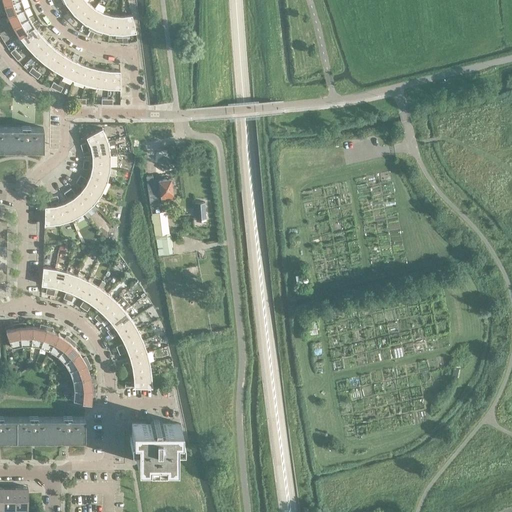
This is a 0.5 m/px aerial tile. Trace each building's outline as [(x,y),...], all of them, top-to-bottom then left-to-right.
[(21,0),(15,0),(0,4),(0,5),(1,9),(5,8),(8,15),(24,8),(21,0)] [(69,0),(65,3),(69,8),(70,10),(67,12),(71,16),(86,1),(87,0),(69,0)] [(71,16),(74,19),(76,16),(84,22),(94,7),(86,1),(71,16)] [(84,22),(92,26),(90,30),(94,32),(102,12),(94,7),(84,22)] [(11,22),(7,23),(9,27),(28,17),(24,8),(8,15),(11,22)] [(94,32),(98,34),(100,30),(108,32),(112,15),(102,12),(94,32)] [(131,14),(121,15),(122,37),(127,37),(126,33),(136,32),(131,14)] [(121,15),(112,15),(108,32),(117,33),(117,37),(122,37),(121,15)] [(9,27),(12,31),(15,29),(19,36),(34,26),(28,17),(9,27)] [(34,26),(19,36),(26,45),(32,41),(40,34),(34,26)] [(32,41),(26,45),(34,54),(47,41),(40,34),(32,41)] [(47,41),(34,54),(43,62),(54,48),(47,41)] [(54,48),(43,62),(53,69),(62,54),(54,48)] [(62,54),(53,69),(63,75),(71,59),(62,54)] [(71,59),(63,75),(73,79),(80,63),(71,59)] [(80,63),(73,79),(85,83),(89,66),(80,63)] [(89,66),(85,83),(96,86),(99,68),(89,66)] [(99,68),(96,86),(108,88),(109,70),(99,68)] [(109,70),(108,88),(120,88),(120,70),(109,70)] [(8,127),(0,126),(0,148),(9,149),(8,127)] [(43,127),(8,127),(9,149),(43,149),(43,127)] [(86,136),(90,146),(107,140),(102,128),(86,136)] [(107,140),(90,146),(92,155),(110,153),(107,140)] [(92,155),(92,165),(110,167),(110,153),(92,155)] [(92,165),(89,174),(107,180),(110,167),(92,165)] [(89,174),(85,183),(101,192),(107,180),(89,174)] [(153,175),(145,176),(146,184),(149,203),(149,204),(151,204),(158,203),(158,200),(161,199),(173,197),(170,178),(155,180),(153,180),(153,175)] [(202,178),(196,179),(198,196),(205,195),(202,178)] [(85,183),(80,191),(92,204),(95,200),(101,192),(85,183)] [(80,191),(72,197),(82,212),(92,204),(80,191)] [(72,197),(64,202),(71,219),(82,212),(72,197)] [(204,201),(194,202),(195,219),(206,218),(204,201)] [(64,202),(54,205),(58,222),(71,219),(64,202)] [(54,205),(44,206),(44,224),(58,222),(54,205)] [(151,213),(155,236),(156,236),(167,234),(169,234),(166,211),(163,211),(151,213)] [(167,234),(156,236),(159,254),(161,254),(172,252),(170,234),(169,234),(167,234)] [(43,266),(41,284),(51,285),(55,268),(43,266)] [(55,268),(51,285),(61,288),(66,271),(55,268)] [(66,271),(61,288),(70,291),(77,274),(66,271)] [(77,274),(70,291),(79,295),(88,280),(77,274)] [(88,280),(79,295),(88,300),(98,286),(88,280)] [(98,286),(88,300),(96,306),(108,293),(98,286)] [(108,293),(96,306),(104,313),(116,300),(108,293)] [(116,300),(104,313),(110,321),(125,309),(130,305),(121,296),(116,300)] [(125,309),(110,321),(116,329),(131,319),(125,309)] [(312,330),(313,330),(306,331),(307,335),(313,334),(317,333),(315,318),(311,318),(312,330)] [(131,319),(116,329),(122,337),(138,329),(132,319),(131,319)] [(32,326),(26,326),(23,326),(23,322),(18,323),(21,344),(31,344),(32,345),(32,326)] [(18,323),(14,323),(15,327),(5,329),(11,347),(21,344),(18,323)] [(32,345),(41,346),(47,325),(42,324),(41,327),(32,326),(32,345)] [(58,333),(52,331),(50,330),(51,326),(47,325),(41,346),(50,350),(58,333)] [(138,329),(122,337),(126,346),(143,339),(138,329)] [(66,339),(64,337),(58,333),(50,350),(57,355),(71,338),(68,335),(66,339)] [(79,351),(72,344),(75,342),(71,338),(57,355),(64,362),(79,351)] [(143,339),(126,346),(129,356),(147,351),(143,339)] [(87,357),(83,359),(79,351),(64,362),(69,371),(88,361),(87,357)] [(147,351),(129,356),(132,366),(150,362),(147,351)] [(86,367),(91,366),(88,361),(69,371),(72,380),(89,376),(86,367)] [(150,362),(132,366),(133,375),(151,374),(150,362)] [(457,367),(451,378),(455,380),(462,369),(457,367)] [(151,374),(133,375),(134,386),(152,386),(151,374)] [(72,380),(74,389),(95,389),(95,384),(90,385),(89,376),(72,380)] [(95,393),(95,389),(74,389),(73,399),(91,403),(91,393),(95,393)] [(16,417),(0,417),(0,439),(16,439),(16,417)] [(50,417),(16,417),(16,439),(50,439),(50,417)] [(84,417),(50,417),(50,439),(84,439),(84,417)] [(164,457),(164,461),(176,461),(176,443),(183,443),(183,434),(181,434),(181,422),(159,423),(159,420),(153,420),(153,423),(132,423),(132,434),(129,434),(129,443),(136,443),(136,461),(148,461),(148,464),(157,464),(157,457),(164,457)] [(16,487),(16,508),(28,508),(28,486),(28,487),(24,487),(24,489),(16,489),(16,487)] [(4,487),(3,508),(16,508),(16,487),(12,487),(12,489),(4,489),(4,487)]
